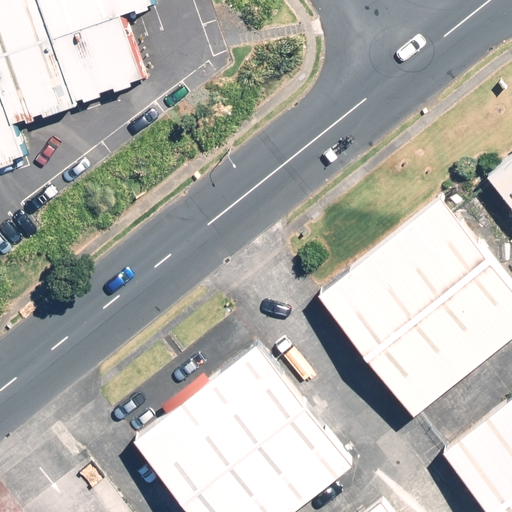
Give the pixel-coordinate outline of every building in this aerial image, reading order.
[(151,0),(0,0),(0,161),(29,151),(17,119),(148,73),(125,9),(151,0)] [(511,201),(511,154),(489,172),(511,201)] [(511,334),(511,279),(444,194),(324,287),(418,407),(511,334)] [(285,511),(353,460),(258,340),(138,434),(199,511),(285,511)] [(511,511),(511,395),(450,445),(503,511),(511,511)] [(395,511),(384,497),(364,511),(395,511)]
